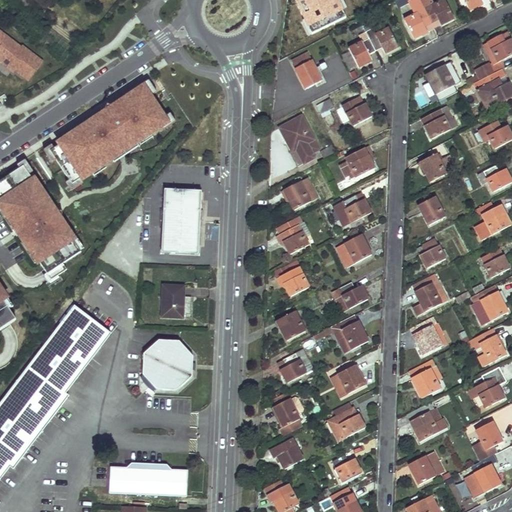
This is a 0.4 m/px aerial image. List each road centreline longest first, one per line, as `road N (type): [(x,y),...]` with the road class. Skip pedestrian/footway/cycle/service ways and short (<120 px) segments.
road 1 (residential): [(511,11),(404,69),(383,511)]
road 2 (secondary): [(243,95),(224,511)]
road 3 (residential): [(155,47),(0,151)]
